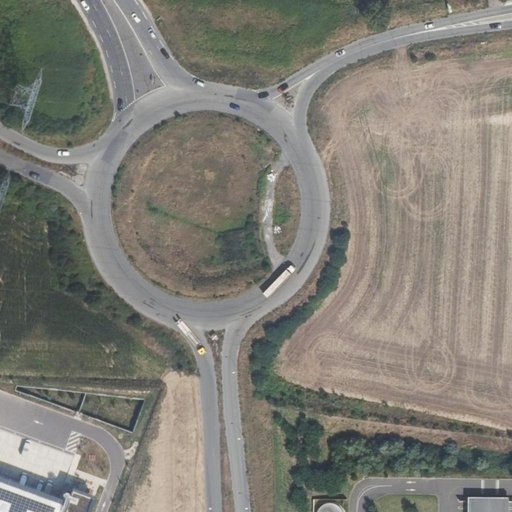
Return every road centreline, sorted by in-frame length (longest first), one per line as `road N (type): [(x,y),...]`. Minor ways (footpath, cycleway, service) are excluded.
road 1 (secondary): [(181,312),(206,358),(216,511)]
road 2 (secondary): [(240,511),(228,354),(245,311)]
road 3 (secondary): [(245,311),(288,283),(315,231),(317,201),(298,143)]
road 4 (secondary): [(98,212),(115,271),(141,297),(181,312)]
road 5 (tertiary): [(88,0),(114,50),(130,130)]
road 6 (tertiary): [(212,98),(167,72),(121,0)]
road 7 (secondary): [(511,8),(389,41)]
road 8 (secondary): [(389,41),(511,23)]
